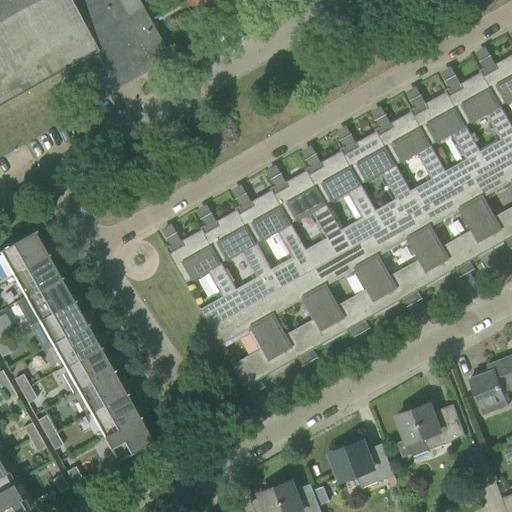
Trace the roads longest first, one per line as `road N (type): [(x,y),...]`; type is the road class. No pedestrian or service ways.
road 1 (residential): [(94,248),(511,13)]
road 2 (residential): [(133,511),(511,299)]
road 3 (residential): [(338,0),(49,168)]
road 4 (residential): [(94,248),(193,405)]
